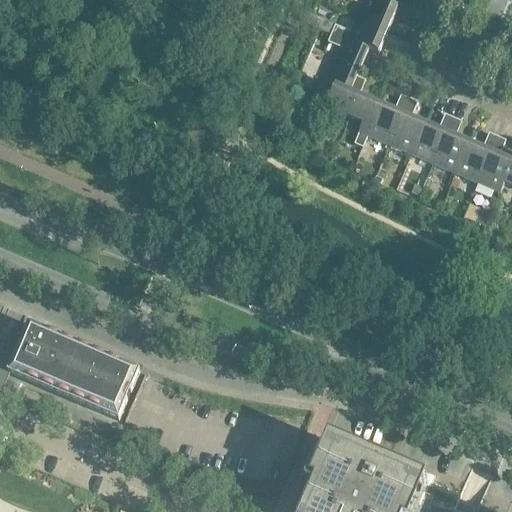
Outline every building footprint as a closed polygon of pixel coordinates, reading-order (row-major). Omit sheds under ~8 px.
[(347,0),(364,7),(363,8),(358,21),(388,34),(398,11),(384,5),(385,0),(347,0)] [(368,52),(378,56),(388,34),(358,21),(352,35),(335,28),(331,36),(368,52)] [(359,99),(366,82),(357,79),(368,52),(331,36),(328,45),(345,52),(330,87),(359,99)] [(330,103),(327,111),(349,121),(359,99),(330,87),(324,100),(330,103)] [(409,101),(401,97),(394,114),(380,108),(367,140),(389,149),(409,101)] [(349,121),(363,127),(359,136),(354,147),(362,150),(367,140),(380,108),(359,99),(349,121)] [(424,127),(411,121),(418,105),(409,101),(389,149),(411,159),(424,127)] [(453,120),(445,116),(438,133),(424,127),(411,159),(433,168),(453,120)] [(468,146),(455,140),(462,124),(453,120),(433,168),(455,177),(468,146)] [(497,139),(489,135),(482,152),(468,146),(455,177),(477,187),(497,139)] [(511,166),(511,164),(511,165),(499,159),(506,142),(497,139),(477,187),(500,196),(504,186),(511,166)] [(416,186),(413,194),(420,197),(423,188),(416,186)] [(0,388),(2,390),(8,375),(118,423),(139,374),(29,326),(15,358),(1,352),(4,344),(0,342),(0,388)] [(457,511),(455,511),(460,499),(426,485),(427,484),(384,466),(384,467),(377,464),(371,461),(371,460),(329,442),(322,457),(327,459),(304,511),(489,511),(478,507),(476,511),(457,511)]
